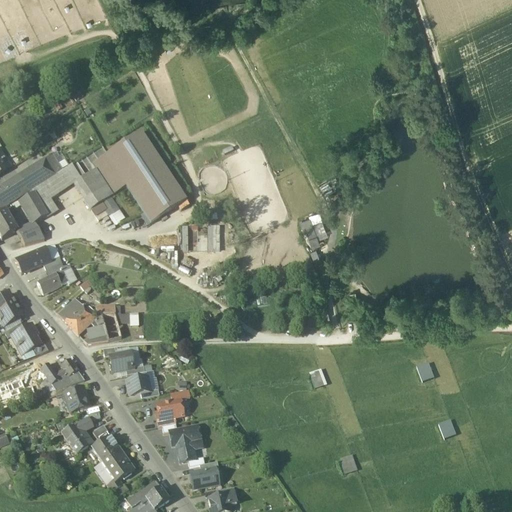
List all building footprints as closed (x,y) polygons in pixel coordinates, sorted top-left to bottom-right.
[(148,37),(155,54),(161,51),(158,45),(166,42),(164,36),(159,38),(157,34),(148,37)] [(140,47),(134,50),(144,69),(150,66),(140,47)] [(141,134),(105,158),(126,189),(150,226),(186,202),(141,134)] [(63,174),(52,158),(27,174),(39,189),(41,188),(63,174)] [(126,189),(105,158),(91,167),(96,173),(112,198),(126,189)] [(86,179),(77,166),(72,170),(80,183),(86,179)] [(63,174),(41,188),(50,202),(62,195),(76,186),(80,183),(72,170),(71,168),(63,174)] [(112,198),(96,173),(86,179),(80,183),(76,186),(92,211),(101,205),(110,199),(112,198)] [(39,189),(27,174),(19,180),(29,195),(32,194),(39,189)] [(19,180),(1,191),(11,205),(11,206),(12,207),(20,202),(29,195),(19,180)] [(32,194),(35,199),(47,219),(57,214),(50,202),(41,188),(39,189),(32,194)] [(1,191),(0,192),(0,212),(11,205),(1,191)] [(29,195),(20,202),(23,207),(34,227),(35,226),(47,219),(35,199),(32,194),(29,195)] [(110,199),(101,205),(106,212),(109,217),(107,218),(114,229),(120,225),(125,222),(110,199)] [(10,208),(12,210),(14,213),(23,207),(20,202),(12,207),(10,208)] [(101,205),(92,211),(97,218),(106,212),(101,205)] [(12,210),(5,215),(7,219),(9,217),(10,218),(15,214),(14,213),(12,210)] [(109,217),(106,212),(97,218),(100,223),(107,218),(109,217)] [(7,219),(5,215),(0,217),(0,241),(1,243),(16,234),(7,219)] [(311,226),(322,223),(319,215),(309,219),(310,221),(311,226)] [(310,221),(300,225),(303,234),(306,232),(312,230),(311,226),(310,221)] [(312,230),(317,242),(327,239),(322,223),(311,226),(312,230)] [(16,234),(20,242),(29,237),(38,233),(35,226),(34,227),(16,234)] [(219,230),(206,230),(207,255),(219,255),(219,230)] [(317,242),(312,230),(306,232),(312,249),(319,247),(317,242)] [(38,233),(29,237),(34,246),(44,244),(38,233)] [(29,237),(20,242),(24,249),(34,246),(29,237)] [(54,248),(45,250),(41,252),(47,265),(58,261),(59,260),(54,248)] [(154,262),(176,263),(176,251),(154,251),(154,262)] [(41,252),(34,255),(40,268),(43,267),(47,265),(41,252)] [(34,255),(15,263),(21,277),(40,268),(34,255)] [(47,265),(43,267),(46,274),(47,274),(52,271),(57,271),(62,270),(58,261),(47,265)] [(62,270),(57,271),(59,275),(64,285),(60,287),(61,289),(68,285),(63,275),(70,272),(69,269),(62,270)] [(268,269),(256,271),(258,280),(248,281),(249,287),(270,283),(268,269)] [(57,271),(52,271),(47,274),(50,279),(55,277),(59,275),(57,271)] [(70,272),(63,275),(68,285),(69,288),(75,284),(70,272)] [(64,285),(59,275),(55,277),(60,287),(64,285)] [(50,279),(37,286),(43,297),(61,289),(60,287),(55,277),(50,279)] [(88,282),(80,288),(83,293),(92,288),(88,282)] [(0,302),(0,319),(9,315),(16,311),(9,297),(0,302)] [(75,302),(58,316),(72,332),(78,326),(75,324),(80,319),(77,316),(83,311),(75,302)] [(114,309),(96,310),(97,318),(101,318),(114,317),(114,309)] [(9,315),(0,319),(0,325),(5,335),(24,324),(16,311),(9,315)] [(94,321),(83,311),(77,316),(80,319),(75,324),(78,326),(72,332),(76,337),(94,323),(95,322),(94,321)] [(114,317),(101,318),(103,327),(106,336),(108,344),(121,340),(115,317),(114,317)] [(103,327),(101,318),(97,318),(97,319),(94,321),(95,322),(94,323),(97,328),(103,327)] [(20,334),(12,338),(12,339),(19,351),(21,350),(25,356),(32,353),(40,348),(40,347),(34,337),(37,335),(32,327),(20,334)] [(17,329),(4,336),(7,342),(12,339),(12,338),(20,334),(17,329)] [(106,336),(88,341),(91,347),(108,344),(106,336)] [(43,345),(40,347),(40,348),(32,353),(35,359),(48,354),(43,345)] [(114,351),(102,352),(104,361),(109,359),(116,358),(114,351)] [(116,358),(109,359),(113,375),(125,373),(133,371),(130,355),(116,358)] [(77,374),(69,362),(61,368),(63,371),(66,377),(69,380),(77,374)] [(429,366),(417,370),(422,385),(434,380),(429,366)] [(55,377),(48,367),(40,372),(51,388),(56,384),(59,382),(55,377)] [(143,369),(133,371),(125,373),(126,378),(144,375),(143,369)] [(63,371),(55,377),(59,382),(66,377),(63,371)] [(309,376),(314,391),(325,387),(320,372),(309,376)] [(77,374),(69,380),(71,382),(59,389),(56,384),(51,388),(55,393),(71,388),(84,383),(77,374)] [(59,382),(56,384),(59,389),(71,382),(69,380),(66,377),(59,382)] [(147,381),(126,385),(129,398),(140,396),(149,394),(147,381)] [(55,393),(48,395),(50,401),(63,397),(63,396),(73,393),(71,388),(55,393)] [(73,393),(63,396),(63,397),(69,416),(89,409),(83,390),(73,393)] [(149,394),(140,396),(141,402),(159,398),(158,392),(149,394)] [(188,393),(170,396),(172,404),(179,402),(180,403),(189,401),(188,393)] [(172,404),(156,407),(159,422),(159,424),(174,421),(183,419),(180,403),(179,402),(172,404)] [(99,415),(88,418),(89,424),(100,421),(99,415)] [(174,421),(159,424),(159,422),(156,423),(158,431),(162,430),(175,427),(174,421)] [(439,427),(444,441),(456,436),(451,422),(439,427)] [(88,423),(82,425),(87,432),(87,434),(92,431),(88,423)] [(82,425),(71,431),(74,438),(78,436),(78,437),(87,432),(82,425)] [(175,427),(162,430),(163,437),(169,436),(169,435),(176,433),(175,427)] [(103,429),(92,436),(100,447),(101,447),(111,440),(103,429)] [(176,433),(169,435),(169,436),(172,449),(179,448),(180,453),(177,453),(179,466),(187,465),(195,463),(195,462),(193,453),(203,451),(201,443),(200,443),(197,429),(176,433)] [(71,431),(62,436),(66,444),(74,438),(71,431)] [(78,437),(78,436),(74,438),(66,444),(77,459),(88,450),(78,437)] [(5,438),(0,440),(0,449),(8,445),(5,438)] [(111,440),(101,447),(91,454),(100,467),(120,453),(111,440)] [(120,453),(100,467),(114,486),(115,487),(119,484),(134,473),(120,453)] [(340,461),(344,476),(356,472),(351,457),(340,461)] [(203,460),(195,462),(195,463),(187,465),(188,470),(199,468),(204,467),(203,460)] [(204,467),(199,468),(200,474),(215,471),(215,472),(218,472),(217,465),(204,467)] [(200,474),(191,476),(193,484),(191,484),(193,493),(215,488),(213,481),(216,480),(215,472),(215,471),(200,474)] [(119,484),(115,487),(114,486),(107,491),(111,497),(122,489),(119,484)] [(155,486),(127,506),(130,511),(132,511),(145,503),(145,502),(160,492),(155,486)] [(111,497),(109,499),(113,504),(127,494),(124,488),(111,497)] [(233,491),(215,494),(217,500),(234,497),(233,491)] [(157,511),(168,504),(160,492),(145,502),(145,503),(151,511),(157,511)] [(217,500),(207,502),(208,504),(209,511),(229,511),(229,508),(236,507),(234,497),(217,500)] [(151,511),(145,503),(132,511),(151,511)]
